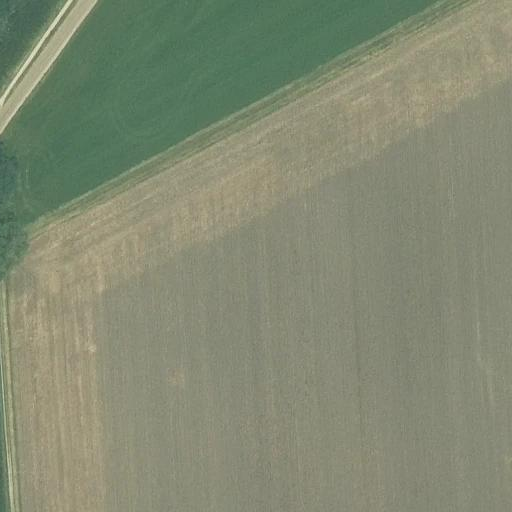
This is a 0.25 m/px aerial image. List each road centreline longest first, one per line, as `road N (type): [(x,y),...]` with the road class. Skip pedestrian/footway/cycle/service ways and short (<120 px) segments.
road 1 (track): [(0,249),(446,0)]
road 2 (track): [(0,343),(12,511)]
road 3 (track): [(85,0),(0,123)]
